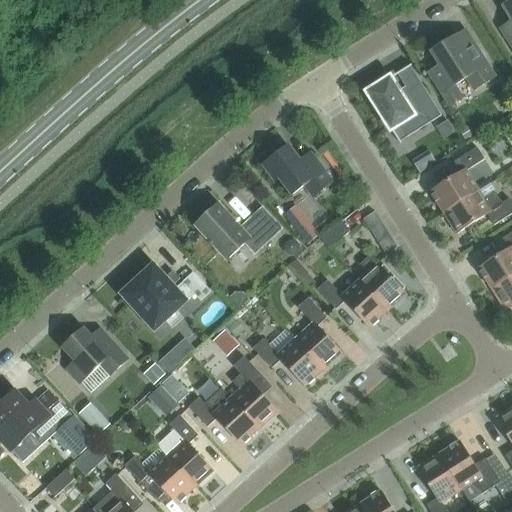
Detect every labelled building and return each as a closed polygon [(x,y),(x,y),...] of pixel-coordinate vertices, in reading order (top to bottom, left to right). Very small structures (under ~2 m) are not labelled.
[(511,0),(510,0),(510,3),(503,7),(511,20),(511,21),(501,29),(511,46),(511,0)] [(466,31),(432,52),(440,66),(429,73),(450,106),(462,98),(455,86),(466,79),(474,91),(495,78),(466,31)] [(380,112),(391,130),(398,126),(406,138),(442,116),(421,84),(401,96),(390,79),(368,93),(372,99),(369,101),(377,114),(380,112)] [(288,147),(263,166),(275,181),(279,178),(292,195),(304,186),(313,198),(333,182),(311,154),(300,162),(288,147)] [(443,212),(478,190),(466,171),(485,160),(477,148),(454,162),(461,173),(431,192),(443,212)] [(495,193),(484,200),(478,190),(443,212),(457,234),(487,215),(494,226),(511,214),(511,203),(510,199),(502,204),(495,193)] [(262,209),(240,229),(239,228),(239,227),(230,217),(230,218),(219,206),(213,211),(211,211),(209,211),(207,212),(205,213),(204,214),(203,215),(202,217),(202,218),(202,219),(202,220),(202,221),(196,226),(227,260),(245,244),(255,254),(281,230),(262,209)] [(293,225),(305,240),(317,230),(305,216),(293,225)] [(342,222),(321,239),(329,249),(350,232),(342,222)] [(492,289),(511,275),(511,233),(503,239),(509,250),(479,269),(492,289)] [(392,280),(378,265),(377,265),(369,257),(360,265),(368,274),(359,282),(387,312),(406,295),(402,290),(404,288),(394,278),(392,280)] [(183,282),(176,289),(154,265),(121,295),(155,332),(165,322),(172,329),(183,319),(176,312),(187,301),(194,294),(201,301),(211,292),(193,272),(183,282)] [(511,275),(492,289),(505,311),(511,307),(511,309),(511,275)] [(387,312),(359,282),(342,297),(328,281),(317,290),(336,310),(345,302),(369,328),(387,312)] [(295,341),(322,371),(342,354),(317,327),(327,319),(308,299),(298,308),(313,324),(295,341)] [(231,329),(214,337),(223,356),(240,348),(231,329)] [(76,362),(67,370),(80,384),(101,365),(111,376),(127,361),(100,330),(91,338),(83,330),(74,338),(72,337),(69,338),(66,341),(65,343),(65,346),(66,346),(64,348),(76,362)] [(322,371),(295,341),(278,356),(263,340),(253,349),(272,369),(281,361),(305,387),(322,371)] [(352,341),(342,351),(358,367),(368,357),(352,341)] [(230,400),(258,430),(277,413),(253,386),(262,378),(244,357),(234,367),(241,375),(232,382),(240,391),(231,399),(230,400)] [(156,383),(169,377),(164,363),(150,368),(156,383)] [(230,400),(231,399),(222,389),(205,405),(199,399),(189,408),(207,428),(217,420),(241,446),(258,430),(230,400)] [(37,440),(67,413),(48,392),(37,402),(36,401),(29,406),(16,392),(0,406),(0,440),(10,452),(18,445),(28,456),(41,445),(37,440)] [(89,407),(82,416),(104,436),(112,427),(89,407)] [(511,409),(497,419),(511,443),(511,451),(505,456),(511,467),(511,409)] [(166,459),(194,489),(213,471),(189,445),(198,436),(180,416),(170,426),(184,442),(166,459)] [(74,417),(56,433),(76,456),(95,438),(74,417)] [(485,459),(475,466),(460,442),(440,455),(462,490),(471,484),(481,495),(500,483),(490,466),(485,459)] [(446,511),(441,503),(462,490),(440,455),(418,469),(437,499),(426,506),(430,511),(446,511)] [(135,457),(125,467),(159,504),(169,496),(177,505),(194,489),(166,459),(150,473),(135,457)] [(55,498),(74,480),(66,471),(46,488),(55,498)] [(94,509),(97,511),(132,511),(141,503),(116,475),(105,485),(112,492),(104,500),(94,509)] [(361,505),(365,511),(393,511),(381,492),(361,505)]
